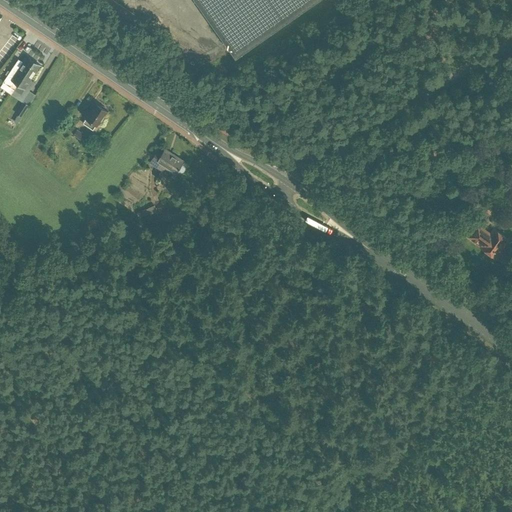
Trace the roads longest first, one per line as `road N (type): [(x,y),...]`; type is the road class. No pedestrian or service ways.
road 1 (track): [(0,281),(173,213),(240,225),(273,204)]
road 2 (residential): [(288,183),(330,140),(511,47)]
road 3 (primary): [(194,131),(5,0)]
road 4 (primary): [(511,349),(372,252)]
